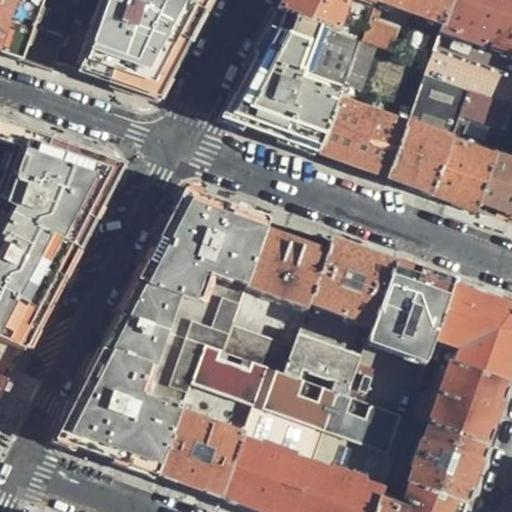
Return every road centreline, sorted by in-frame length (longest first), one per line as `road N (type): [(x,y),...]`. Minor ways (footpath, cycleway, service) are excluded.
road 1 (residential): [(169,149),(511,268)]
road 2 (residential): [(169,149),(15,466)]
road 3 (residential): [(0,88),(169,149)]
road 4 (residential): [(247,0),(169,149)]
road 5 (residential): [(15,466),(141,511)]
